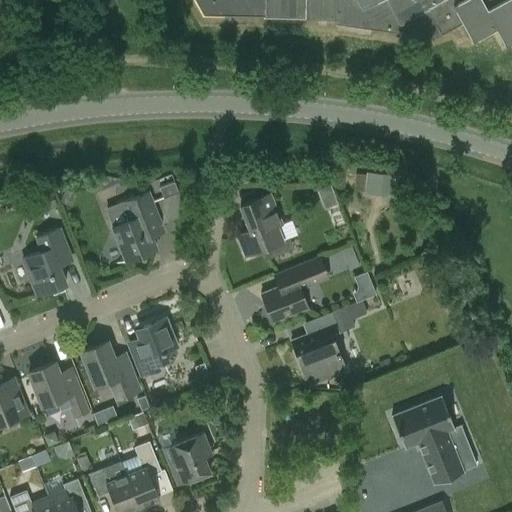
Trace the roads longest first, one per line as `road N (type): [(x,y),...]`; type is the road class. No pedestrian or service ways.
road 1 (secondary): [(511,155),(422,128),(231,104),(103,106),(0,125)]
road 2 (residential): [(240,511),(256,456),(255,415),(214,293),(202,282)]
road 3 (residential): [(202,282),(178,278),(0,349)]
